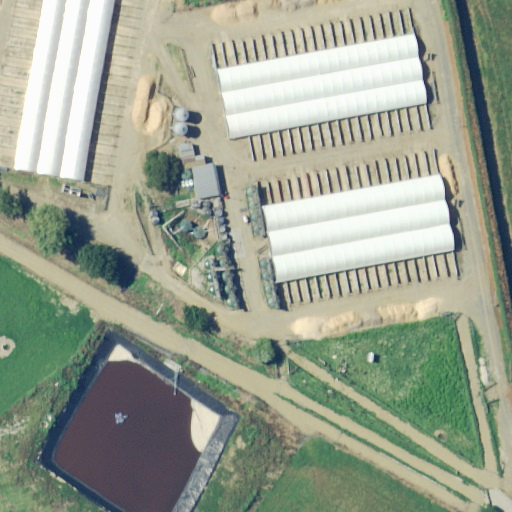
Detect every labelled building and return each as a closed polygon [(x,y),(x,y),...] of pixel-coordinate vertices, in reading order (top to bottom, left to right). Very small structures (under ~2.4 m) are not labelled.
[(42,0),(12,169),(35,173),(57,177),(81,181),(113,0),(42,0)] [(416,56),(412,34),(216,70),(220,91),(224,115),(228,139),(425,103),(420,79),(416,56)] [(186,119),(185,108),(172,110),(173,120),(186,119)] [(186,122),(170,125),(173,138),(189,135),(186,122)] [(216,195),(210,165),(190,169),(196,199),(216,195)] [(441,197),(437,175),(261,207),(265,229),(270,256),(275,282),(451,250),(446,224),(441,197)]
